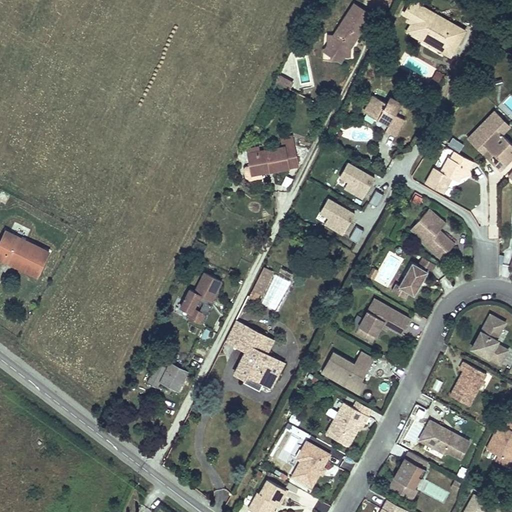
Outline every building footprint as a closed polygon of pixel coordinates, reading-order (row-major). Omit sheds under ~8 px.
[(353,43),(354,43),(372,15),(355,3),(334,35),(328,35),(328,45),(328,49),(340,49),(340,56),(350,56),(351,47),(353,43)] [(454,50),(466,30),(422,5),(408,31),(420,38),(424,33),(454,50)] [(451,56),(454,50),(424,33),(420,38),(451,56)] [(340,49),(328,49),(328,45),(325,50),(332,55),(332,60),(340,60),(340,56),(340,49)] [(442,75),(437,70),(431,78),(437,82),(442,75)] [(280,75),(276,81),(289,89),(293,82),(280,75)] [(386,130),(395,135),(404,119),(396,114),(402,103),(391,96),(387,102),(374,95),(365,111),(389,125),(386,130)] [(494,164),(500,170),(511,157),(511,143),(502,134),(510,126),(494,111),(468,138),(489,158),(494,153),(499,159),(494,164)] [(254,125),(251,131),(260,136),(263,130),(254,125)] [(332,133),(329,139),(336,142),(339,137),(332,133)] [(251,165),(253,174),(262,173),(289,168),(288,164),(298,162),(293,136),(282,138),(283,147),(261,151),(249,153),(251,165)] [(461,144),(455,140),(451,145),(457,149),(461,144)] [(467,167),(469,169),(473,161),(455,151),(451,158),(449,157),(441,171),(434,167),(426,183),(444,193),(452,178),(459,182),(462,177),(467,167)] [(375,177),(344,163),(334,182),(364,197),(375,177)] [(253,174),(251,165),(246,166),(244,168),(245,177),(250,180),(261,178),(262,173),(253,174)] [(469,169),(467,167),(462,177),(471,174),(469,169)] [(0,199),(6,202),(9,193),(1,190),(0,192),(0,199)] [(358,207),(329,194),(318,215),(346,228),(358,207)] [(420,239),(442,259),(455,244),(445,234),(444,236),(438,231),(440,230),(445,223),(429,208),(414,225),(424,234),(421,238),(420,239)] [(424,234),(414,225),(411,229),(421,238),(424,234)] [(13,261),(39,274),(49,252),(6,231),(0,243),(0,258),(12,264),(13,261)] [(418,265),(423,256),(418,254),(413,262),(418,265)] [(436,264),(423,256),(418,265),(413,262),(400,286),(410,291),(415,294),(420,284),(418,283),(419,281),(421,282),(427,271),(431,273),(436,264)] [(12,264),(37,276),(39,274),(13,261),(12,264)] [(270,269),(265,266),(261,273),(267,276),(270,269)] [(374,279),(379,270),(373,267),(369,276),(374,279)] [(273,271),(270,269),(267,276),(261,273),(255,285),(264,290),(273,271)] [(189,316),(200,322),(205,313),(207,314),(212,304),(211,303),(222,280),(205,272),(195,291),(190,288),(189,291),(188,290),(184,299),(185,299),(181,307),(192,312),(189,316)] [(406,298),(410,291),(400,286),(396,284),(392,290),(406,298)] [(264,290),(255,285),(252,290),(261,295),(264,290)] [(374,298),(359,325),(376,335),(381,326),(383,322),(389,326),(402,333),(410,318),(374,298)] [(490,314),(472,348),(501,363),(508,349),(498,344),(494,342),(497,338),(505,322),(490,314)] [(226,340),(236,345),(246,326),(236,320),(226,340)] [(376,335),(359,325),(356,330),(373,340),(376,335)] [(273,339),(246,326),(236,345),(247,351),(236,373),(246,378),(248,374),(265,383),(272,386),(278,374),(276,372),(270,369),(276,358),(266,353),(273,339)] [(360,393),(366,383),(361,380),(358,378),(363,369),(366,371),(374,358),(362,351),(354,364),(334,352),(323,372),(360,393)] [(282,361),(276,358),(270,369),(276,372),(282,361)] [(457,381),(450,394),(470,405),(487,374),(463,361),(459,368),(463,370),(460,376),(462,377),(459,383),(457,381)] [(179,389),(188,371),(170,362),(168,367),(158,362),(148,383),(157,387),(161,380),(179,389)] [(363,369),(358,378),(361,380),(366,371),(363,369)] [(265,383),(248,374),(246,378),(250,380),(248,384),(261,390),(265,383)] [(354,407),(369,415),(372,409),(358,401),(354,407)] [(354,407),(344,402),(327,433),(349,446),(358,429),(356,428),(359,423),(361,424),(363,425),(369,415),(354,407)] [(432,420),(421,440),(440,451),(442,447),(460,457),(470,441),(455,432),(454,434),(445,430),(446,428),(432,420)] [(500,463),(510,468),(511,464),(511,429),(499,423),(487,449),(503,457),(500,463)] [(330,453),(307,440),(301,451),(306,454),(302,461),(293,476),(311,486),(319,473),(323,466),(330,453)] [(306,454),(301,451),(297,459),(302,461),(306,454)] [(425,460),(409,451),(390,487),(412,499),(418,489),(414,487),(411,486),(425,460)] [(411,486),(414,487),(428,461),(425,460),(411,486)] [(275,470),(273,473),(285,480),(287,477),(275,470)] [(269,511),(272,508),(273,507),(276,501),(279,503),(287,490),(268,479),(260,492),(259,492),(250,509),(254,511),(269,511)] [(506,511),(474,494),(464,511),(506,511)] [(404,511),(406,509),(388,500),(382,511),(404,511)]
